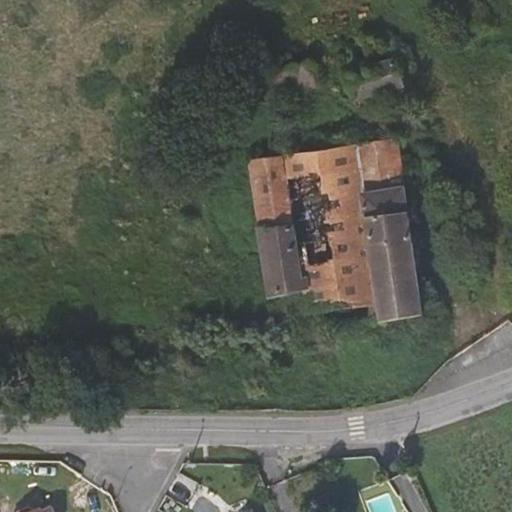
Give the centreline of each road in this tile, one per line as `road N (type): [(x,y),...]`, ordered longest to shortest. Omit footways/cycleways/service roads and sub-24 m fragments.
road 1 (tertiary): [(511,382),(357,429),(135,429)]
road 2 (tertiary): [(135,429),(0,427)]
